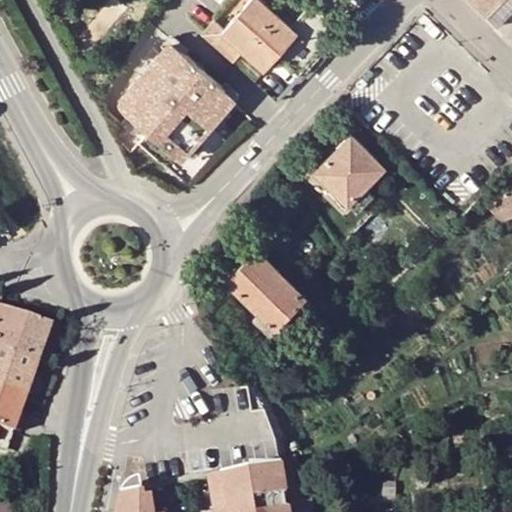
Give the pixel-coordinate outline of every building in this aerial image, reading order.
[(274,46),(292,26),(262,0),(248,0),(221,30),(264,70),(280,52),(274,46)] [(511,6),(511,0),(471,0),(496,24),(511,6)] [(274,46),(280,52),(298,32),(292,26),(274,46)] [(116,102),(183,161),(240,97),(172,38),(116,102)] [(349,202),(367,184),(384,165),(351,134),(315,171),(349,202)] [(376,193),(367,184),(349,202),(357,212),(376,193)] [(255,320),(277,343),(286,333),(281,329),(285,325),(281,321),(305,295),(257,247),(226,278),(261,313),(255,320)] [(281,329),(286,333),(315,304),(305,295),(281,321),(285,325),(281,329)] [(48,326),(0,308),(0,351),(35,364),(48,326)] [(0,389),(23,397),(33,370),(35,364),(0,351),(0,389)] [(23,397),(0,389),(0,446),(5,448),(23,397)] [(289,511),(282,468),(253,469),(253,475),(223,479),(230,510),(250,506),(251,511),(289,511)] [(230,510),(223,479),(215,480),(219,511),(251,511),(250,506),(230,510)] [(146,504),(143,483),(131,488),(125,493),(122,500),(119,511),(154,511),(153,503),(146,504)] [(0,500),(0,511),(40,511),(39,494),(0,500)]
